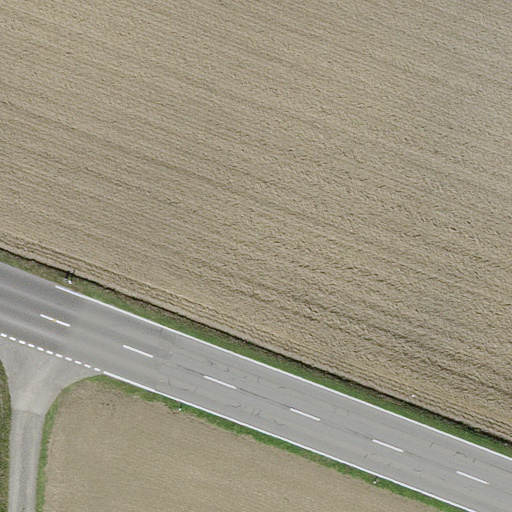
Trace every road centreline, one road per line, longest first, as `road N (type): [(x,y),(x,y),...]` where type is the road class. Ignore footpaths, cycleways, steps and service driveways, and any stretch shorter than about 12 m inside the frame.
road 1 (tertiary): [(511,495),(0,301)]
road 2 (track): [(23,511),(31,313)]
